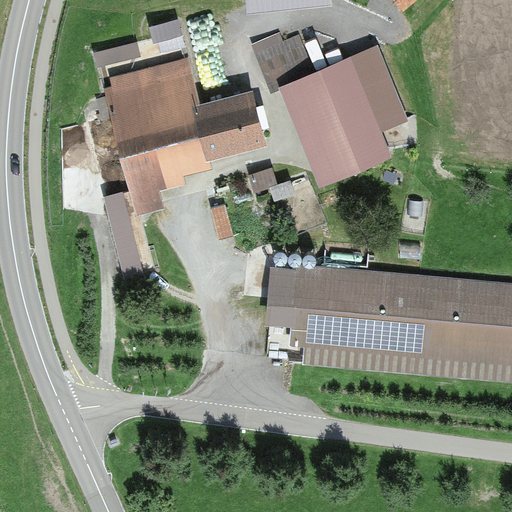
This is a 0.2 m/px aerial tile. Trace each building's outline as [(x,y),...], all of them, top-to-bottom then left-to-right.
[(433,0),(444,144),(456,143),(451,75),(485,73),(482,40),(473,41),(472,27),(456,28),(453,0),(433,0)] [(180,14),(153,21),(158,44),(186,37),(180,14)] [(290,31),(255,42),(268,79),(302,68),(290,31)] [(145,36),(97,48),(104,73),(152,61),(145,36)] [(384,47),(287,87),(327,183),(401,152),(392,129),(414,120),(384,47)] [(192,63),(112,84),(145,216),(171,210),(167,193),(196,186),(193,176),(223,168),(283,153),(269,96),(205,112),(192,63)] [(279,207),(279,172),(255,171),(255,207),(279,207)] [(136,193),(112,199),(132,279),(156,272),(136,193)] [(221,239),(235,236),(227,202),(213,205),(221,239)] [(252,263),(247,294),(267,297),(272,266),(252,263)] [(511,361),(511,285),(301,268),(295,344),(511,361)]
